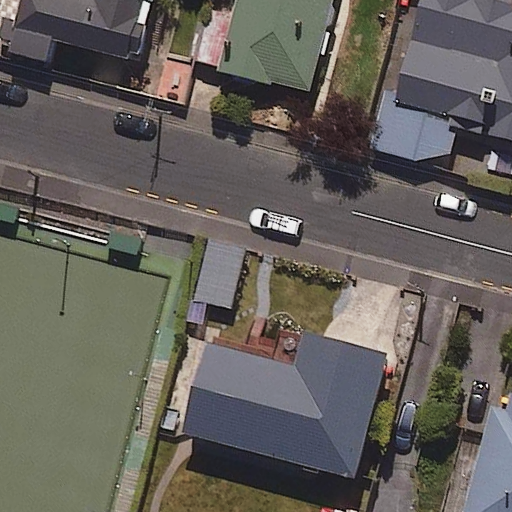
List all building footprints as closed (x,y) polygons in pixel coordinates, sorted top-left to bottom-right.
[(160,0),(25,0),(20,21),(7,18),(0,44),(51,57),(57,36),(146,58),(160,0)] [(338,0),(238,0),(221,64),(314,89),(338,0)] [(371,146),(411,158),(457,149),(466,120),(511,133),(511,0),(427,0),(400,94),(387,90),(371,146)] [(249,248),(213,239),(198,298),(234,306),(249,248)] [(395,347),(312,325),(303,360),(209,335),(185,426),(363,472),(395,347)] [(511,511),(511,387),(506,385),(465,511),(511,511)]
